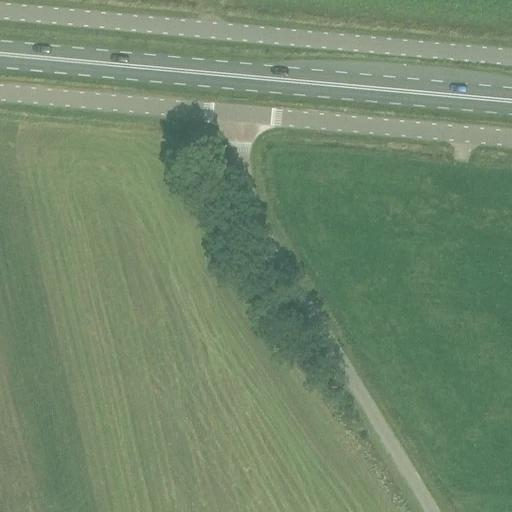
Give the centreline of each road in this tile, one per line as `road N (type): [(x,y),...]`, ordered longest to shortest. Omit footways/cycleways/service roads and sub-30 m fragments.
road 1 (unclassified): [(511,58),(0,11)]
road 2 (primary): [(511,99),(0,53)]
road 3 (unclassified): [(431,511),(263,233),(243,157),(246,117)]
road 4 (unclassified): [(511,141),(246,117)]
road 5 (unclassified): [(246,117),(0,94)]
